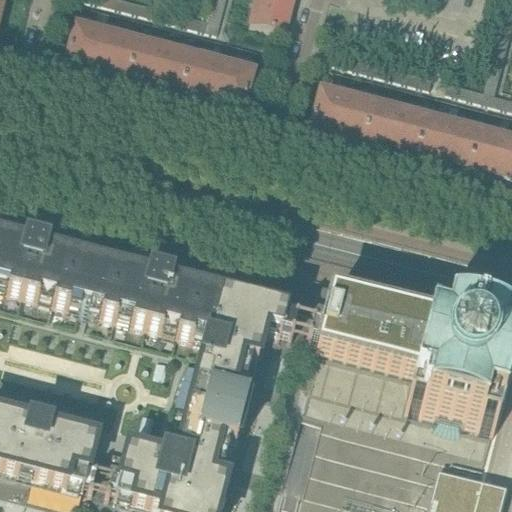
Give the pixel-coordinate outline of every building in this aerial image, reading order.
[(108,0),(81,0),(80,4),(215,39),(225,0),(214,0),(208,26),(108,0)] [(289,10),(292,0),(256,0),(256,2),(289,10)] [(446,90),(444,98),(511,115),(511,104),(500,102),(494,100),(511,27),(511,0),(508,0),(484,97),(447,88),(446,90)] [(282,39),(289,10),(256,2),(248,30),(282,39)] [(63,69),(126,85),(136,47),(73,31),(63,69)] [(189,61),(136,47),(126,85),(179,99),(189,61)] [(428,94),(431,84),(333,59),(330,69),(428,94)] [(189,61),(179,99),(241,115),(251,77),(189,61)] [(313,134),(366,148),(376,109),(323,96),(313,134)] [(430,123),(376,109),(366,148),(420,162),(430,123)] [(420,162),(473,175),(483,137),(430,123),(420,162)] [(511,144),(483,137),(473,175),(511,185),(511,144)] [(0,383),(182,431),(214,304),(0,248),(0,383)] [(160,511),(217,511),(262,340),(290,348),(316,355),(320,337),(294,331),(282,328),(284,322),(214,304),(182,431),(160,511)] [(316,355),(315,359),(329,363),(412,385),(403,420),(489,442),(491,442),(511,360),(511,354),(425,332),(328,307),(327,310),(320,337),(316,355)] [(299,420),(274,511),(470,511),(489,442),(403,420),(412,385),(329,363),(315,359),(306,393),(299,420)] [(0,478),(129,511),(160,511),(182,431),(0,383),(0,478)]
